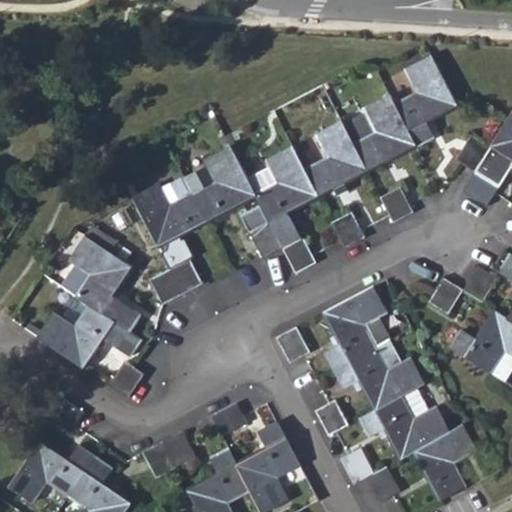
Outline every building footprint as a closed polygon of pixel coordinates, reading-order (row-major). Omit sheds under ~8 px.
[(423,93),(395,108),(415,146),(433,137),(427,123),(458,106),(433,59),(411,70),(423,93)] [(415,146),(395,108),(390,97),(365,111),(375,133),(355,145),(367,171),(415,146)] [(511,114),(506,123),(492,146),(474,136),(457,162),(475,173),(464,191),(487,206),(495,195),(499,188),(511,166),(511,114)] [(326,159),(305,170),(318,196),(367,171),(355,145),(342,123),(315,136),(326,159)] [(203,162),(205,164),(214,182),(193,194),(194,196),(207,221),(235,207),(244,202),(256,196),(248,180),(231,147),(203,162)] [(318,196),(305,170),(293,147),(266,161),(270,169),(278,184),(256,196),(259,204),(282,249),(302,240),(288,211),(318,196)] [(185,178),(193,194),(214,182),(205,164),(183,175),(185,178)] [(248,180),(256,196),(278,184),(270,169),(248,180)] [(163,189),(173,207),(194,196),(193,194),(185,178),(163,189)] [(207,221),(194,196),(173,207),(163,189),(160,184),(132,199),(157,246),(164,243),(167,248),(160,251),(169,268),(184,295),(203,284),(188,256),(191,255),(183,239),(180,241),(178,236),(207,221)] [(382,199),(391,217),(394,223),(414,213),(410,207),(401,189),(382,199)] [(235,207),(240,215),(248,210),(244,202),(235,207)] [(240,215),(260,254),(263,259),(282,249),(259,204),(248,210),(240,215)] [(332,225),(341,243),(344,249),(365,238),(362,232),(352,214),(332,225)] [(86,236),(69,261),(90,276),(76,296),(89,305),(130,333),(142,315),(113,295),(131,267),(86,236)] [(302,240),(282,249),(294,274),(315,263),(313,256),(304,239),(302,240)] [(511,314),(509,320),(511,321),(511,256),(510,255),(499,274),(511,282),(511,314)] [(55,281),(76,296),(90,276),(69,261),(55,281)] [(497,279),(491,275),(478,267),(464,292),(483,303),(497,279)] [(149,278),(164,305),(184,295),(169,268),(149,278)] [(449,315),(464,292),(445,280),(437,292),(430,303),(449,315)] [(334,371),(377,348),(366,326),(379,319),(389,314),(375,288),(325,314),(340,344),(325,352),(334,371)] [(61,316),(75,325),(89,305),(76,296),(61,316)] [(130,333),(89,305),(75,325),(61,316),(55,312),(38,336),(84,367),(104,339),(116,347),(132,358),(143,342),(130,333)] [(511,321),(509,320),(496,312),(478,341),(461,330),(450,347),(493,374),(507,353),(511,356),(511,321)] [(390,341),(379,319),(366,326),(377,348),(390,341)] [(310,353),(297,328),(277,340),(289,364),(310,353)] [(402,363),(390,341),(377,348),(388,370),(402,363)] [(360,381),(376,411),(404,397),(417,390),(426,386),(412,358),(402,363),(388,370),(377,348),(334,371),(344,390),(360,381)] [(493,374),(506,382),(511,373),(511,356),(507,353),(493,374)] [(126,362),(110,385),(129,398),(144,375),(135,368),(126,362)] [(417,390),(404,397),(414,418),(428,411),(417,390)] [(415,454),(452,434),(437,406),(428,411),(414,418),(404,397),(376,411),(360,420),(370,438),(386,429),(402,460),(415,454)] [(71,432),(75,426),(83,414),(61,398),(48,416),(71,432)] [(335,401),(315,412),(329,437),(349,426),(335,401)] [(248,424),(245,419),(237,404),(213,417),(217,424),(223,436),(248,424)] [(278,479),(301,466),(278,422),(259,433),(267,449),(237,465),(251,492),(260,511),(268,511),(289,501),(278,479)] [(465,428),(452,434),(415,454),(441,500),(467,486),(455,464),(478,451),(465,428)] [(196,457),(187,440),(183,433),(164,443),(177,467),(196,457)] [(68,495),(96,456),(79,444),(68,461),(40,443),(9,486),(34,503),(49,483),(68,495)] [(177,467),(164,443),(144,452),(158,477),(177,467)] [(251,492),(237,465),(228,449),(210,457),(219,474),(189,489),(201,511),(233,511),(229,504),(251,492)] [(362,450),(341,460),(354,486),(367,479),(375,475),(362,450)] [(114,468),(96,456),(68,495),(90,511),(89,511),(127,511),(132,505),(103,485),(114,468)] [(375,475),(367,479),(379,504),(400,493),(388,469),(375,475)]
